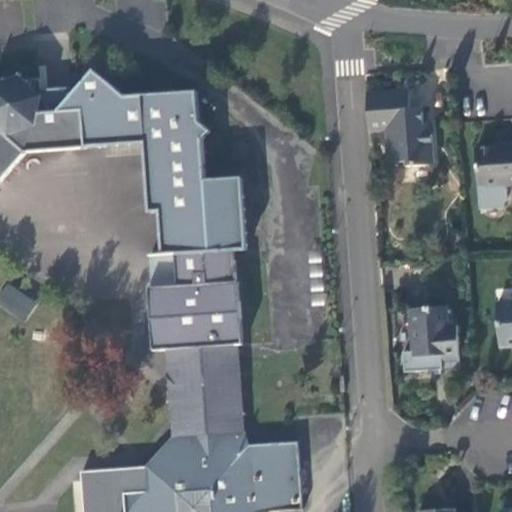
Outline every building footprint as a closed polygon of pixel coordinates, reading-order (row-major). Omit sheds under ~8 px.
[(0,130),(4,126),(37,153),(67,152),(127,150),(140,148),(141,158),(144,169),(146,203),(147,217),(158,216),(159,222),(160,257),(175,256),(175,264),(175,266),(177,289),(158,290),(147,291),(150,354),(250,349),(257,349),(251,284),(248,284),(246,252),(258,251),(253,179),(216,181),(213,140),(221,133),(210,123),(208,93),(135,98),(104,72),(83,96),(62,97),(53,98),(29,78),(0,86),(0,130)] [(404,91),(373,92),(376,131),(394,130),(396,163),(413,162),(413,166),(441,164),(439,123),(431,124),(430,108),(417,109),(416,90),(404,91)] [(4,126),(0,130),(0,196),(6,190),(20,173),(37,153),(4,126)] [(511,141),(511,142),(511,145),(483,147),(486,184),(511,182),(511,141)] [(33,322),(45,305),(31,295),(17,285),(5,302),(33,322)] [(511,301),(502,302),(504,343),(511,342),(511,301)] [(466,364),(462,323),(453,324),(452,306),(415,309),(419,354),(436,353),(447,352),(447,358),(448,366),(459,365),(466,364)] [(170,423),(171,439),(201,439),(200,422),(215,405),(233,420),(234,437),(255,435),(250,354),(250,349),(150,354),(166,353),(168,384),(170,423)] [(311,511),(308,444),(256,447),(255,435),(234,437),(233,420),(215,405),(200,422),(201,439),(171,439),(144,470),(136,471),(111,473),(81,475),(84,511),(311,511)]
